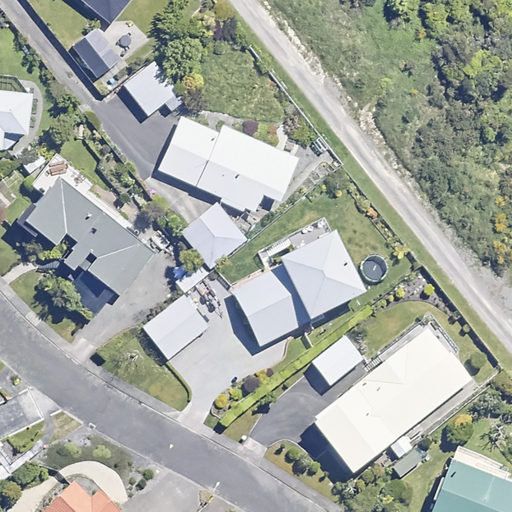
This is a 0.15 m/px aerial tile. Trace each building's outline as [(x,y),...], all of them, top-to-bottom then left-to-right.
[(129,0),(81,0),(111,24),(129,0)] [(118,61),(97,33),(72,52),(94,79),(118,61)] [(183,101),(153,61),(123,85),(147,116),(166,101),(172,109),(183,101)] [(0,141),(1,130),(25,133),(30,92),(0,88),(0,141)] [(217,206),(214,203),(179,233),(209,268),(244,238),(236,229),(246,208),(254,211),(262,193),(278,200),(297,158),(222,125),(218,133),(181,117),(158,169),(221,197),(217,206)] [(76,240),(65,254),(55,267),(79,286),(65,303),(90,323),(114,292),(119,296),(154,253),(83,197),(93,184),(56,154),(31,185),(42,193),(22,219),(53,243),(63,230),(76,240)] [(363,293),(325,222),(291,240),(296,248),(274,260),(279,268),(232,293),(261,347),(363,293)] [(208,327),(182,294),(141,327),(167,360),(208,327)] [(453,346),(434,322),(308,421),(350,474),(470,379),(448,351),(453,346)] [(343,338),(309,365),(312,369),(305,375),(321,393),(361,360),(343,338)] [(511,511),(511,487),(449,463),(430,511),(511,511)] [(92,498),(74,480),(41,511),(112,511),(95,494),(92,498)]
